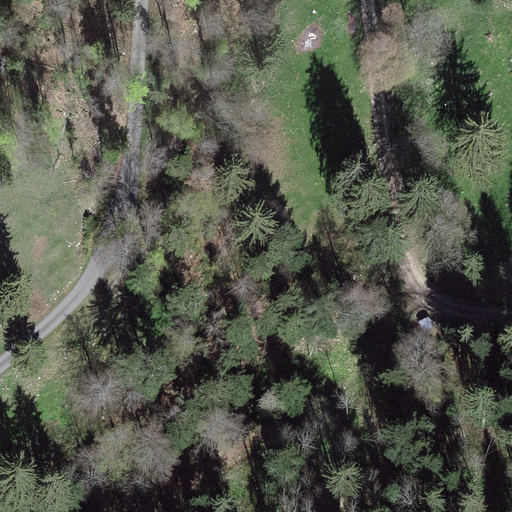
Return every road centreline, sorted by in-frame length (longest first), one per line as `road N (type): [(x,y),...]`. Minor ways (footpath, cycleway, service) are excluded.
road 1 (unclassified): [(137,0),(120,212),(108,248),(73,299),(0,365)]
road 2 (track): [(367,0),(385,157),(416,306),(438,317),(511,323)]
